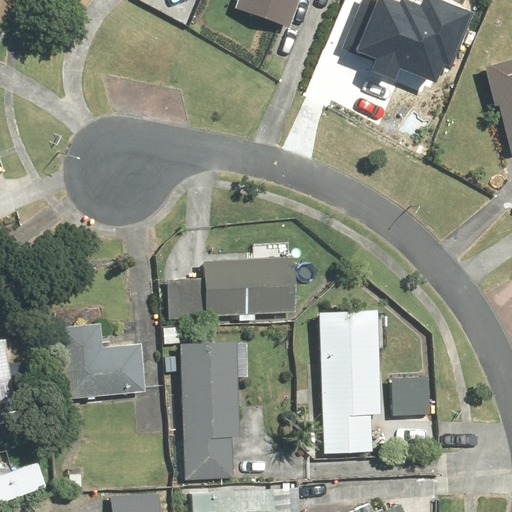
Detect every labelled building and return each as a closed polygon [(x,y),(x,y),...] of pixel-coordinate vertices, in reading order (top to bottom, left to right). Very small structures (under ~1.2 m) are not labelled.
[(294,0),(232,0),(230,7),(285,27),(294,0)] [(371,0),(363,0),(345,46),(376,58),(371,71),(400,82),(404,72),(444,87),(473,13),(440,0),(426,0),(422,12),(390,0),(381,0),(380,3),(371,0)] [(511,56),(479,65),(489,105),(492,104),(505,153),(511,151),(511,56)] [(288,255),(197,259),(200,315),(290,311),(288,255)] [(372,308),(313,311),(319,453),(369,451),(367,414),(376,414),(372,308)] [(94,322),(54,326),(60,398),(140,391),(136,342),(97,346),(94,322)] [(230,340),(174,343),(180,480),(230,478),(228,437),(234,437),(230,340)] [(426,375),(385,375),(385,415),(426,415),(426,375)] [(0,501),(43,486),(34,461),(9,471),(4,459),(0,460),(0,501)] [(270,511),(269,488),(188,492),(188,511),(270,511)] [(155,511),(155,491),(106,493),(106,511),(155,511)] [(377,506),(364,511),(399,511),(395,502),(379,509),(377,506)]
